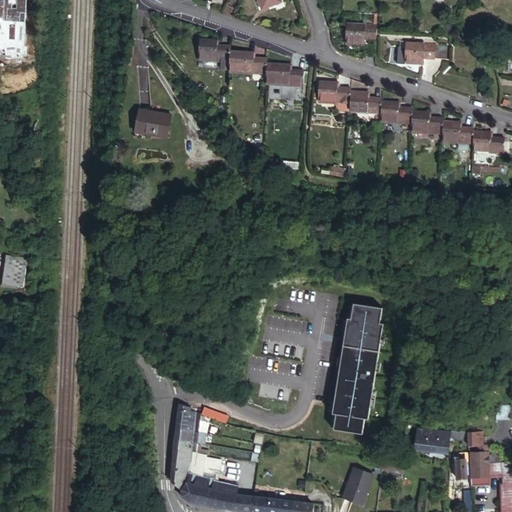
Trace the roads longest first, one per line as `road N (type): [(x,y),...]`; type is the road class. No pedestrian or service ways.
road 1 (unclassified): [(0,324),(135,354),(164,404),(173,511)]
road 2 (residential): [(321,55),(511,119)]
road 3 (residential): [(321,55),(160,0)]
